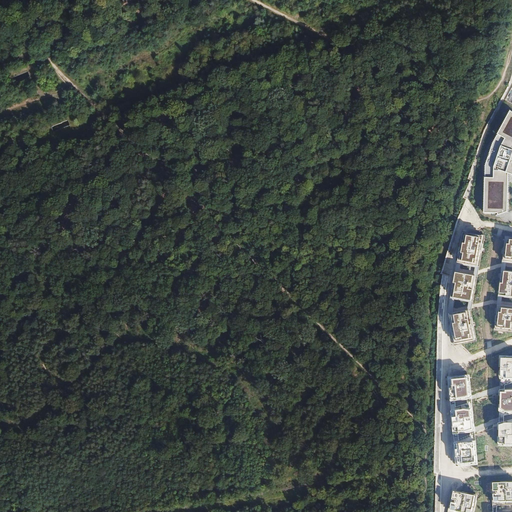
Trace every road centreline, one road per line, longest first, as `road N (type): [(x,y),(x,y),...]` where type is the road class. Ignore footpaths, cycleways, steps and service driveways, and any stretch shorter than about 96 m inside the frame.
road 1 (track): [(71,83),(428,420)]
road 2 (track): [(313,28),(309,38),(249,62),(200,102),(120,123),(98,113),(0,243)]
road 3 (unknown): [(493,110),(442,243),(423,477)]
road 4 (motorway): [(0,122),(302,0)]
road 5 (motorway): [(268,0),(0,106)]
road 6 (unknown): [(251,0),(493,110)]
road 7 (unknown): [(423,477),(205,511)]
